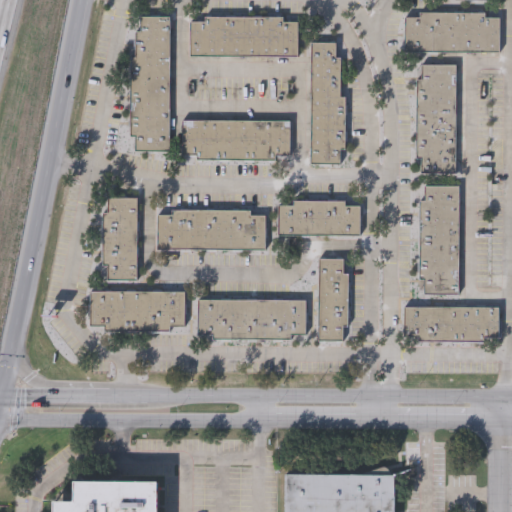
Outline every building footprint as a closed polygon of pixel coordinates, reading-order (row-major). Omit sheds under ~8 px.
[(405,51),(405,16),(418,16),(418,12),(500,13),(500,51),(405,51)] [(171,16),(169,151),(131,151),(133,16),(171,16)] [(190,17),(298,18),(298,56),(190,55),(190,17)] [(311,164),(311,42),(342,42),(342,164),(311,164)] [(456,175),(416,174),(417,64),(457,64),(456,175)] [(290,159),(181,158),(182,119),(291,120),(290,159)] [(420,294),(420,185),(460,185),(459,294),(420,294)] [(138,198),(137,280),(103,280),(104,197),(138,198)] [(361,236),(278,235),(278,201),(361,202),(361,236)] [(157,211),(266,211),(265,250),(157,249),(157,211)] [(348,258),(347,343),(318,343),(318,258),(348,258)] [(185,329),(90,329),(89,291),(185,291),(185,329)] [(307,300),(306,339),(197,338),(197,299),(307,300)] [(501,307),(500,342),(403,342),(404,306),(501,307)] [(283,511),(284,478),(395,479),(395,511),(283,511)] [(158,511),(52,511),(53,507),(73,507),(73,487),(158,487),(158,511)]
